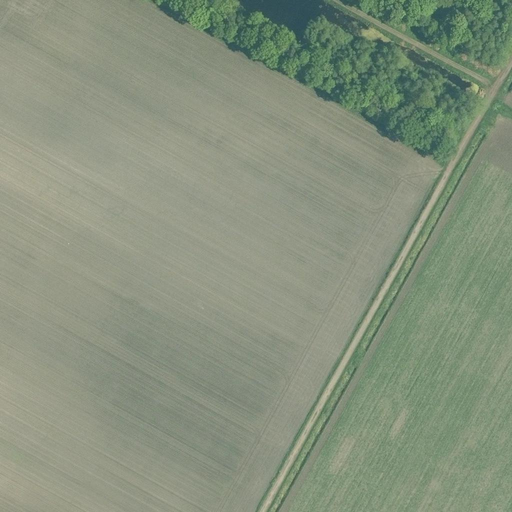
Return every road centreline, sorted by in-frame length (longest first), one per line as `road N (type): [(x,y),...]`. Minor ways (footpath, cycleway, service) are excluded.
road 1 (track): [(495,88),(263,511)]
road 2 (track): [(495,88),(333,0)]
